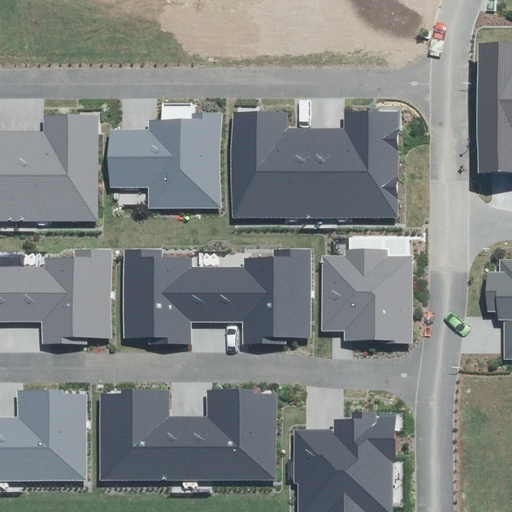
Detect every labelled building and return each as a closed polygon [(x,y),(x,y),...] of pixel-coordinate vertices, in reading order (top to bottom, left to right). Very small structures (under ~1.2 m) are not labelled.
[(511,44),(472,44),(473,175),(511,174),(511,44)] [(238,110),(237,214),(406,216),(407,112),(349,112),(349,125),(293,124),(293,110),(238,110)] [(114,129),(113,182),(153,182),(153,205),(226,205),(227,113),(194,113),(194,118),(155,118),(155,129),(114,129)] [(0,217),(103,219),(104,115),(47,114),(46,128),(0,127),(0,217)] [(130,247),(130,334),(164,335),(164,342),(198,342),(198,317),(247,318),(247,344),(282,345),(282,338),(319,339),(320,248),(281,248),(281,256),(256,256),(256,268),(195,267),(195,258),(168,257),(168,248),(130,247)] [(329,252),(328,329),(350,329),(350,338),(416,339),(417,256),(391,256),(392,248),(351,247),(351,253),(329,252)] [(0,318),(48,319),(48,345),(83,346),(83,339),(120,340),(121,249),(82,249),(82,257),(57,257),(57,269),(0,268),(0,318)] [(481,309),(510,309),(510,355),(511,355),(511,259),(481,260),(481,309)] [(0,480),(96,481),(96,387),(22,387),(22,418),(0,418),(0,480)] [(167,393),(99,393),(99,480),(281,480),(281,387),(206,387),(206,418),(167,418),(167,393)] [(302,480),(301,511),(393,511),(393,463),(401,463),(401,412),(343,412),(342,427),(297,427),(296,480),(302,480)] [(259,511),(244,490),(213,511),(259,511)] [(163,511),(153,496),(129,511),(163,511)]
